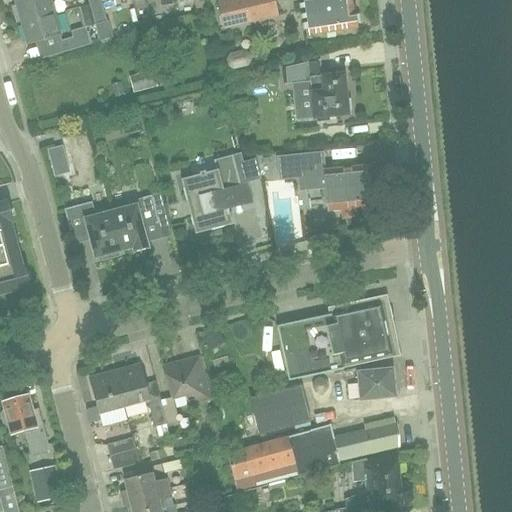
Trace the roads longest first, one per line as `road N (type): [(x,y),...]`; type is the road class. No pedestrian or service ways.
road 1 (residential): [(62,338),(427,242)]
road 2 (tertiary): [(458,511),(427,242)]
road 3 (residential): [(62,338),(66,302),(28,168),(0,106)]
road 4 (tertiary): [(427,242),(407,0)]
road 5 (residential): [(93,511),(61,376),(62,338)]
